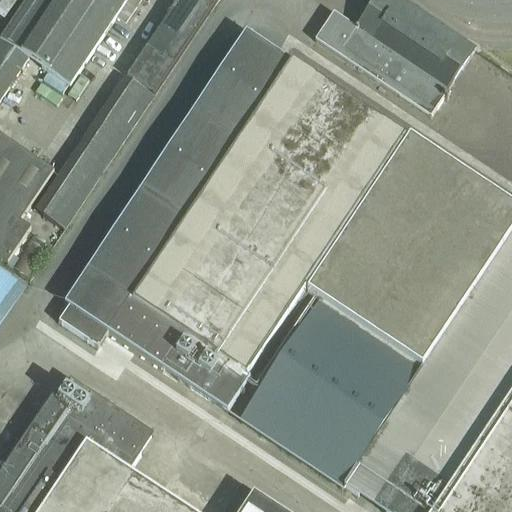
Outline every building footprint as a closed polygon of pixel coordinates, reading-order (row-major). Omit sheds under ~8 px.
[(0,0),(0,18),(3,21),(17,0),(0,0)] [(92,57),(114,22),(116,19),(125,25),(142,0),(28,0),(0,42),(0,101),(27,61),(70,89),(92,57)] [(218,2),(219,0),(178,0),(126,79),(154,97),(218,1),(218,2)] [(475,53),(395,0),(376,0),(355,31),(333,16),(315,43),(431,120),(443,101),(446,103),(448,100),(446,98),(475,53)] [(305,293),(407,140),(293,63),(292,64),(247,35),(56,322),(99,351),(110,336),(228,414),(245,388),(242,387),(305,293)] [(141,121),(148,110),(131,99),(124,110),(141,121)] [(20,225),(54,175),(0,138),(0,260),(8,266),(31,232),(20,225)] [(511,234),(511,208),(409,140),(409,141),(407,140),(305,293),(321,303),(423,370),(511,234)] [(71,173),(42,217),(66,232),(95,189),(71,173)] [(29,281),(50,249),(32,238),(11,269),(29,281)] [(0,275),(0,305),(14,285),(0,275)] [(423,370),(321,303),(241,423),(343,491),(423,370)] [(0,511),(271,511),(253,499),(244,511),(179,511),(127,477),(140,457),(151,441),(152,439),(72,386),(58,407),(50,402),(8,467),(0,478),(0,511)] [(511,511),(511,396),(434,511),(511,511)]
